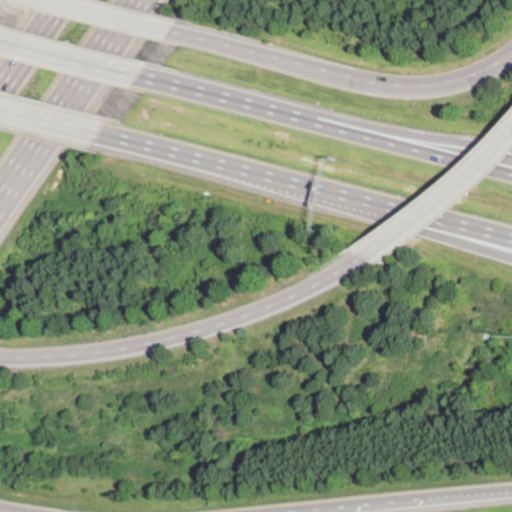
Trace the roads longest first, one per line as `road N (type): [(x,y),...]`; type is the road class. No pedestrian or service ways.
road 1 (motorway): [(0,507),(343,506),(511,488)]
road 2 (motorway): [(0,357),(96,352),(196,332),(291,297),(364,257)]
road 3 (motorway): [(511,173),(142,79)]
road 4 (motorway): [(511,53),(454,80),(393,85),(172,30)]
road 5 (motorway): [(114,136),(366,203)]
road 6 (motorway): [(511,146),(254,107)]
road 7 (trunk): [(0,200),(138,0)]
road 8 (motorway): [(364,257),(429,211),(511,134)]
road 9 (motorway): [(366,203),(511,254)]
road 10 (motorway): [(366,203),(511,240)]
road 11 (motorway): [(142,79),(0,41)]
road 12 (motorway): [(172,30),(53,0)]
